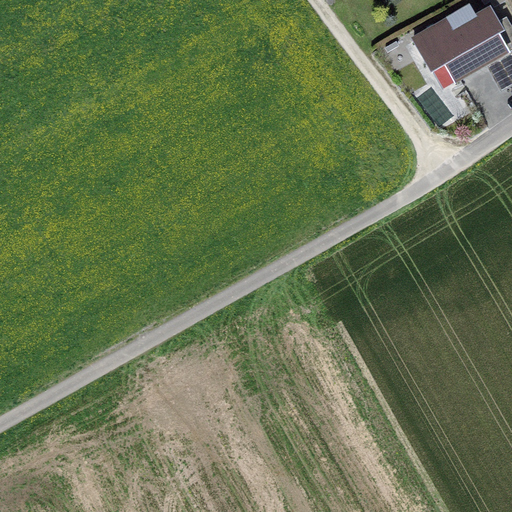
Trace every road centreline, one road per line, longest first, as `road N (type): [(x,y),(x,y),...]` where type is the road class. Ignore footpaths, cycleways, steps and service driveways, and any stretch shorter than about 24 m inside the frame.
road 1 (unclassified): [(511,124),(0,424)]
road 2 (track): [(312,0),(447,169)]
